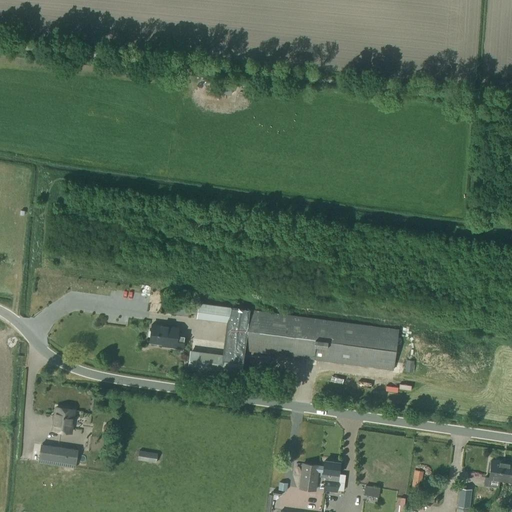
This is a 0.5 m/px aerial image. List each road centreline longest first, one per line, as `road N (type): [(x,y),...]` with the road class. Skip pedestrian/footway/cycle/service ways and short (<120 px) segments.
road 1 (unclassified): [(511,440),(106,381),(54,361),(0,308)]
road 2 (track): [(511,102),(0,43)]
